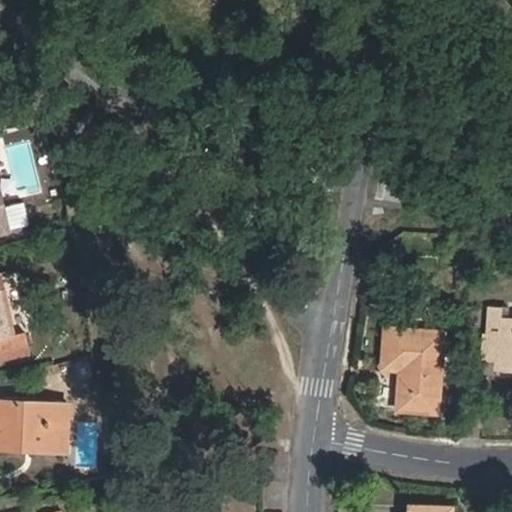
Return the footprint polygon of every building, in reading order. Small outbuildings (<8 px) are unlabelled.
[(0,230),(30,224),(24,202),(4,206),(0,190),(0,230)] [(0,338),(1,338),(3,351),(29,345),(26,332),(15,335),(1,274),(0,274),(0,338)] [(511,319),(502,319),(502,307),(488,306),(486,336),(499,337),(497,368),(511,369),(511,319)] [(439,413),(445,331),(385,327),(382,368),(400,370),(397,410),(439,413)] [(27,444),(66,446),(71,403),(0,399),(0,450),(26,452),(27,444)]
